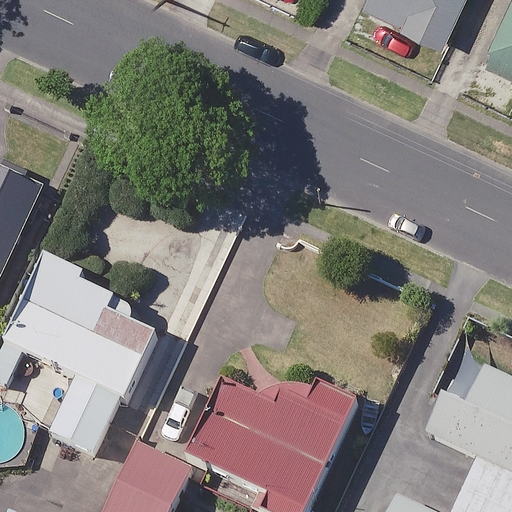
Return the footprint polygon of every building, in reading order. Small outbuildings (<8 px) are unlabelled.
[(471,0),(380,0),(376,9),(453,43),(471,0)] [(511,29),(496,66),(511,72),(511,29)] [(0,296),(48,193),(0,171),(0,296)] [(177,225),(102,219),(99,254),(175,260),(177,225)] [(89,280),(50,262),(8,347),(82,384),(56,438),(103,461),(167,328),(85,288),(89,280)] [(511,511),(511,380),(470,361),(433,440),(483,463),(460,511),(423,511),(402,502),(396,511),(511,511)] [(282,415),(231,391),(197,465),(268,498),(261,511),(316,511),(353,435),(288,404),(282,415)] [(178,511),(199,468),(147,445),(116,511),(178,511)]
